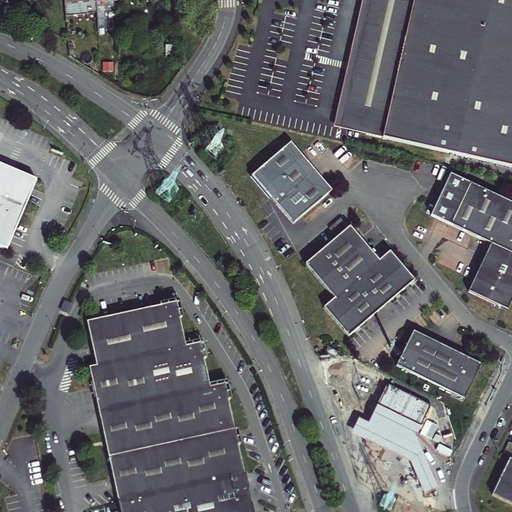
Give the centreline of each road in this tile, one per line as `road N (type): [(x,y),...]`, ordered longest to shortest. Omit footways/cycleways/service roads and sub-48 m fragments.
road 1 (tertiary): [(351,511),(263,273),(226,213),(153,135)]
road 2 (tertiary): [(120,180),(217,284),(256,340),(324,511)]
road 3 (residential): [(120,180),(57,287),(0,422)]
road 4 (tertiary): [(153,135),(77,81),(0,41)]
road 5 (tertiary): [(0,80),(120,180)]
road 6 (residential): [(227,0),(212,49),(153,135)]
road 7 (residential): [(511,373),(463,475),(464,511)]
